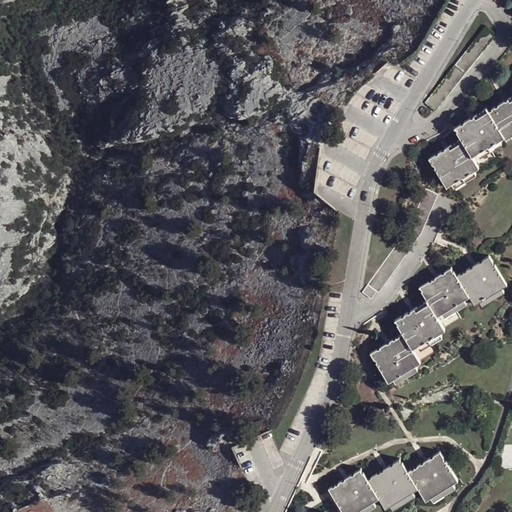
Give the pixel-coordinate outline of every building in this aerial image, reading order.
[(436,111),(496,35),(486,26),(425,102),(436,111)] [(511,99),(509,101),(508,99),(505,100),(504,100),(498,104),(499,105),(495,107),(495,106),(491,108),(492,110),(489,111),(488,110),(476,118),(474,116),(471,118),(470,117),(464,121),(464,122),(461,124),(461,123),(454,127),(455,128),(456,128),(458,131),(457,131),(463,141),(450,148),(448,146),(445,148),(445,149),(443,151),(442,150),(438,152),(439,153),(435,155),(435,154),(429,158),(446,185),(451,182),(462,176),(463,176),(473,169),(494,156),(491,150),(480,157),(477,152),(499,138),(504,135),(506,138),(511,134),(511,133),(511,99)] [(502,143),(499,138),(477,152),(480,157),(491,150),(502,143)] [(476,174),(473,169),(463,176),(462,176),(451,182),(454,187),(476,174)] [(420,234),(437,194),(424,188),(409,225),(401,236),(413,244),(420,234)] [(399,239),(368,284),(376,290),(378,292),(410,247),(399,239)] [(479,300),(502,287),(507,283),(495,264),(494,265),(492,262),(493,261),(490,255),(482,259),(483,260),(480,261),(473,265),(473,266),(470,268),(470,267),(466,269),(467,270),(461,274),(460,273),(456,275),(454,271),(453,271),(451,268),(452,267),(451,267),(445,271),(446,272),(442,273),(442,272),(435,277),(436,277),(429,282),(429,280),(419,287),(420,288),(421,287),(423,290),(422,290),(429,303),(416,310),(415,307),(411,309),(411,310),(408,312),(408,311),(404,313),(405,314),(402,316),(401,315),(395,319),(396,321),(397,320),(398,323),(397,324),(402,332),(399,334),(400,335),(393,339),(390,341),(390,342),(387,343),(387,342),(380,347),(380,348),(377,349),(370,352),(375,359),(376,358),(378,362),(377,362),(388,381),(393,378),(415,365),(437,351),(431,342),(420,349),(418,344),(440,331),(461,318),(456,309),(444,316),(442,312),(464,298),(469,295),(474,303),(479,300)] [(376,290),(368,284),(362,292),(371,298),(376,290)] [(504,291),(502,287),(479,300),(482,304),(504,291)] [(467,302),(464,298),(442,312),(444,316),(456,309),(467,302)] [(442,335),(440,331),(418,344),(420,349),(431,342),(442,335)] [(417,368),(415,365),(393,378),(396,381),(417,368)] [(431,496),(453,482),(458,479),(446,460),(445,461),(443,457),(444,457),(440,451),(433,455),(434,456),(431,457),(424,461),(424,462),(421,463),(417,465),(418,466),(412,470),(411,469),(408,471),(403,462),(401,463),(399,460),(400,459),(400,458),(393,463),(394,463),(391,465),(390,464),(383,469),(384,470),(378,473),(377,472),(371,477),(371,478),(368,479),(363,472),(362,473),(361,469),(361,468),(355,472),(355,473),(352,475),(351,474),(346,477),(345,478),(345,479),(342,481),(342,480),(338,482),(339,483),(333,487),(332,486),(329,488),(343,511),(352,511),(374,499),(379,496),(386,507),(391,504),(412,490),(418,487),(426,499),(431,496)] [(455,487),(453,482),(431,496),(434,500),(455,487)] [(415,494),(412,490),(391,504),(393,508),(415,494)] [(362,511),(376,504),(374,499),(352,511),(362,511)]
